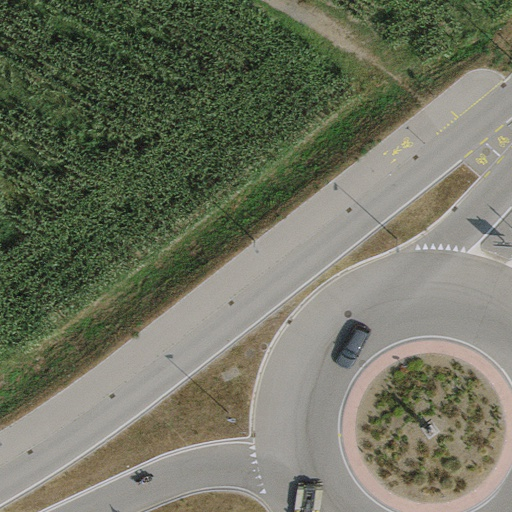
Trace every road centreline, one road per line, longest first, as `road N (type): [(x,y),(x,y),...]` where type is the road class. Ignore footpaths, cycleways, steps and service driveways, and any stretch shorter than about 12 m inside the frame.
road 1 (secondary): [(511,107),(117,408),(0,486)]
road 2 (secondary): [(473,304),(395,299),(328,337),(292,406),(299,483)]
road 3 (track): [(278,0),(489,126)]
road 4 (secondary): [(82,511),(198,469),(299,483)]
